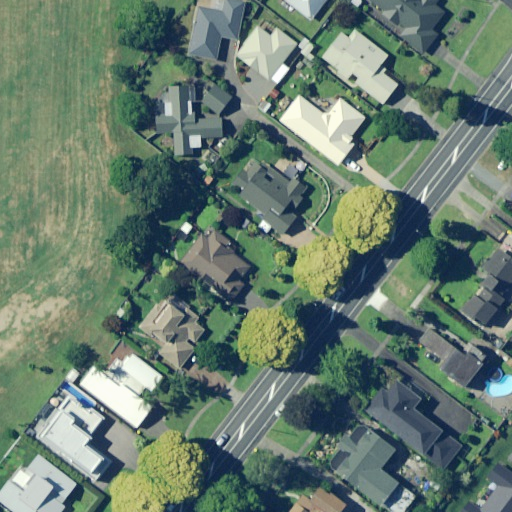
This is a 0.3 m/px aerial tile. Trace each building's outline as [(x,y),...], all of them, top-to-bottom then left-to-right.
[(245,2),(234,0),(223,0),(221,11),(198,7),(188,55),(216,60),(220,38),(237,41),(245,2)] [(284,0),(284,1),(310,21),(326,0),(284,0)] [(368,0),(383,11),(380,14),(403,31),(399,37),(422,55),(437,35),(430,30),(444,12),(434,3),(436,0),(368,0)] [(270,37),(257,27),(235,56),(276,86),(288,69),(281,64),(296,44),(276,29),(270,37)] [(387,56),(355,31),(349,39),(341,33),(322,58),(339,70),(337,73),(347,80),(352,73),(359,78),(355,83),(382,104),(397,85),(382,74),(385,70),(380,65),(387,56)] [(232,97),(213,84),(200,102),(219,115),(232,97)] [(190,117),(190,101),(196,101),(195,85),(187,85),(169,86),(169,103),(165,103),(165,114),(154,114),(155,134),(173,133),(174,155),(192,155),(192,148),(201,147),(200,138),(221,137),(221,119),(200,120),(200,116),(190,117)] [(327,118),(299,96),(279,121),(337,166),(354,144),(348,139),(365,118),(341,100),(327,118)] [(288,182),(254,156),(229,189),(240,197),(264,215),(260,220),(282,236),(297,216),(291,212),(308,189),(292,177),(288,182)] [(231,242),(214,230),(210,236),(202,231),(177,267),(230,303),(242,285),(240,283),(252,267),(226,249),(231,242)] [(472,294),(459,312),(483,329),(494,313),(495,315),(511,293),(511,283),(511,281),(511,260),(497,248),(481,268),(487,273),(480,283),(490,291),(482,301),(472,294)] [(189,340),(194,343),(204,330),(194,322),(190,327),(181,320),(184,316),(169,305),(163,313),(155,307),(139,329),(149,336),(151,333),(168,345),(160,356),(179,369),(195,347),(188,342),(189,340)] [(463,348),(461,351),(430,328),(419,343),(443,361),(437,369),(463,389),(481,365),(477,362),(478,359),(463,348)] [(163,378),(131,353),(123,365),(116,360),(104,375),(81,358),(65,379),(78,389),(80,385),(137,428),(153,407),(149,404),(154,397),(151,394),(163,378)] [(421,400),(394,379),(384,392),(381,390),(365,411),(442,471),(461,446),(414,409),(421,400)] [(91,476),(106,458),(87,442),(104,420),(75,397),(43,436),(91,476)] [(380,507),(382,505),(391,511),(402,511),(414,497),(396,483),(380,471),(396,450),(361,422),(349,437),(347,435),(325,464),(380,507)] [(77,484),(38,455),(27,469),(22,465),(8,482),(0,493),(0,502),(13,511),(35,511),(36,511),(60,511),(65,505),(62,503),(77,484)] [(459,511),(511,511),(511,472),(498,462),(486,478),(498,487),(480,510),(468,501),(459,511)] [(341,511),(347,505),(321,485),(308,502),(302,497),(289,511),(341,511)]
